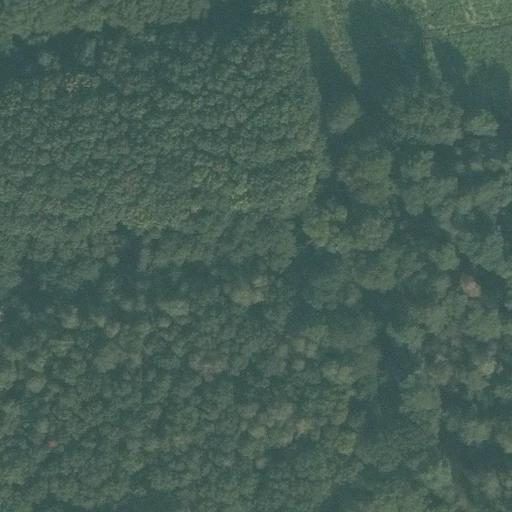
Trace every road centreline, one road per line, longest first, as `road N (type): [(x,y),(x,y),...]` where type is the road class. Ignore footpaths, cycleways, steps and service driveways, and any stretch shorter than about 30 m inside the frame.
road 1 (track): [(0,295),(363,245)]
road 2 (track): [(221,0),(0,34)]
